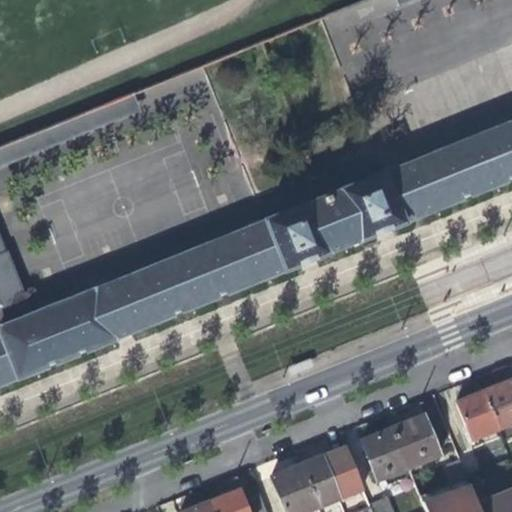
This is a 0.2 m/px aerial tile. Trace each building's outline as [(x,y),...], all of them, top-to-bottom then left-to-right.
[(0,144),(0,252),(4,251),(0,240),(0,163),(136,109),(130,93),(0,144)] [(30,314),(4,251),(0,252),(0,383),(14,378),(15,380),(50,366),(113,341),(112,339),(281,271),(282,273),(326,255),(326,253),(356,241),(357,243),(402,225),(402,223),(511,178),(511,121),(382,174),(382,173),(261,221),(262,223),(94,290),(93,289),(30,314)] [(494,385),(480,390),(495,428),(511,421),(511,389),(502,365),(496,368),(488,371),(494,385)] [(467,439),(495,428),(480,390),(469,394),(452,401),(467,439)] [(405,420),(390,426),(406,466),(436,454),(420,415),(405,420)] [(372,479),(406,466),(390,426),(375,432),(357,439),(372,479)] [(282,470),(267,476),(281,511),(298,511),(335,498),(318,456),(303,462),(282,470)] [(477,511),(475,506),(464,477),(418,495),(424,511),(477,511)] [(230,491),(206,501),(210,511),(264,511),(263,509),(252,482),(230,491)] [(477,511),(511,511),(511,491),(475,506),(477,511)] [(367,502),(370,511),(388,511),(383,496),(367,502)] [(210,511),(206,501),(193,506),(177,511),(210,511)]
